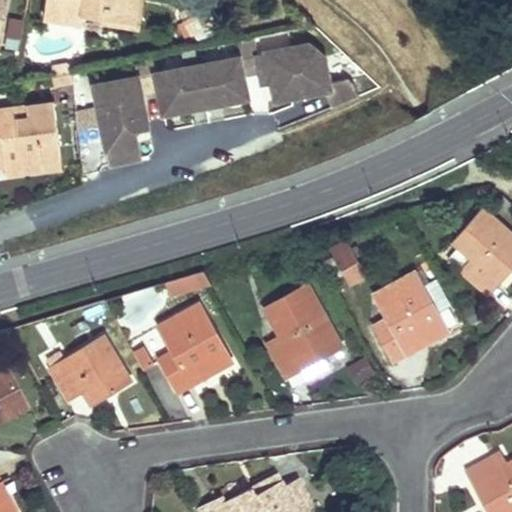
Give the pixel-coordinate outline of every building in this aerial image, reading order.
[(48,0),(46,17),(82,23),(84,13),(104,16),(106,6),(128,10),(129,0),(48,0)] [(138,0),(136,11),(128,10),(125,26),(139,28),(142,12),(143,0),(138,0)] [(129,0),(128,10),(136,11),(138,0),(129,0)] [(197,2),(190,5),(195,17),(184,21),(190,34),(210,26),(204,12),(202,13),(197,2)] [(190,5),(179,10),(184,21),(195,17),(190,5)] [(128,10),(106,6),(104,16),(103,22),(125,26),(128,10)] [(300,98),(291,48),(258,54),(255,39),(239,42),(242,57),(245,76),(261,74),(263,86),(273,84),(276,102),(292,99),(300,98)] [(325,59),(309,45),(291,48),(300,98),(326,93),(332,109),(360,97),(353,84),(348,80),(329,83),(325,59)] [(242,57),(157,72),(154,58),(138,61),(140,75),(74,87),(78,126),(102,122),(109,162),(140,157),(135,129),(149,126),(143,91),(160,89),(164,113),(192,108),(191,102),(220,97),(221,103),(249,98),(245,76),(242,57)] [(220,97),(191,102),(192,108),(221,103),(220,97)] [(0,136),(2,136),(5,164),(6,173),(26,171),(25,162),(61,156),(54,102),(26,105),(28,116),(0,120),(0,136)] [(26,105),(0,107),(0,120),(28,116),(26,105)] [(61,156),(25,162),(26,171),(63,167),(61,156)] [(458,245),(448,257),(487,293),(499,281),(495,277),(511,260),(511,233),(482,208),(453,241),(458,245)] [(327,247),(347,284),(365,275),(346,237),(327,247)] [(212,281),(205,268),(196,270),(200,285),(212,281)] [(196,270),(165,280),(170,294),(200,285),(196,270)] [(386,318),(372,325),(391,360),(407,352),(405,348),(426,336),(428,340),(447,330),(436,311),(449,304),(435,277),(422,285),(414,271),(373,294),(386,318)] [(307,283),(265,305),(281,336),(268,344),(287,376),(301,368),(298,363),(320,351),(322,355),(342,344),(307,283)] [(172,348),(158,356),(178,391),(192,382),(190,379),(213,366),(215,369),(232,360),(200,302),(159,325),(172,348)] [(141,341),(151,357),(168,346),(158,331),(141,341)] [(104,333),(50,365),(69,397),(82,389),(86,394),(106,382),(111,390),(131,377),(104,333)] [(132,347),(141,365),(150,360),(141,342),(132,347)] [(362,353),(343,368),(356,385),(375,370),(362,353)] [(5,365),(0,367),(0,419),(25,406),(5,365)] [(106,382),(86,394),(91,402),(111,390),(106,382)] [(491,455),(466,469),(482,501),(492,496),(501,511),(511,511),(511,459),(498,466),(491,455)] [(248,487),(219,502),(224,511),(306,511),(313,509),(296,479),(281,486),(253,500),(251,494),(248,487)] [(281,486),(278,480),(251,494),(253,500),(281,486)] [(0,511),(14,511),(10,504),(6,506),(0,493),(0,511)] [(501,511),(492,496),(482,501),(488,511),(501,511)] [(470,507),(473,511),(487,511),(481,501),(470,507)]
